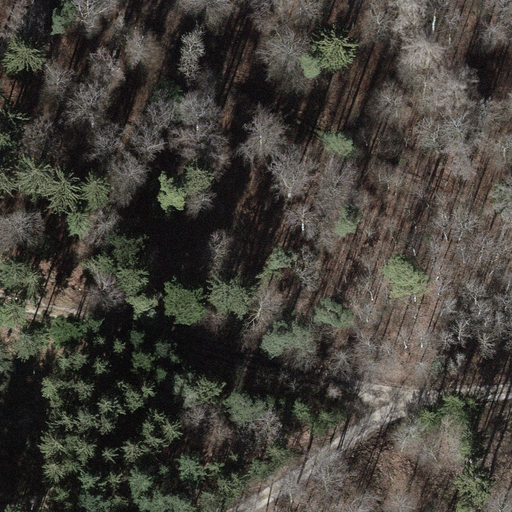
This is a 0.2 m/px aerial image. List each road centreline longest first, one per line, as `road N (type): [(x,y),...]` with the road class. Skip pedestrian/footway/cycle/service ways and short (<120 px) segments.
road 1 (track): [(424,397),(0,293)]
road 2 (track): [(511,386),(424,397),(349,429),(214,511)]
road 3 (track): [(36,511),(349,429)]
